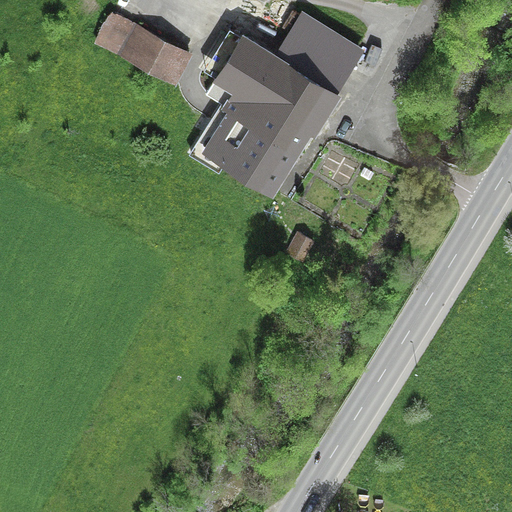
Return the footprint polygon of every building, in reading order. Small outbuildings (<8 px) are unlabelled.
[(232,12),(235,13),(238,13),(240,11),(243,9),(244,6),(243,4),(242,1),(241,0),(230,0),(230,1),(229,4),(229,7),(230,9),(232,12)] [(258,15),(259,13),(260,10),(260,7),(259,5),(257,3),(251,2),(249,3),(247,5),(246,8),(246,11),(247,14),(249,16),(251,17),(254,17),(258,15)] [(171,83),(187,53),(110,13),(94,42),(171,83)] [(302,17),(276,58),(330,91),(355,51),(302,17)] [(268,189),(330,91),(276,58),(231,29),(193,89),(220,105),(191,152),(217,168),(222,160),(268,189)] [(286,252),(300,260),(311,241),(297,233),(286,252)]
